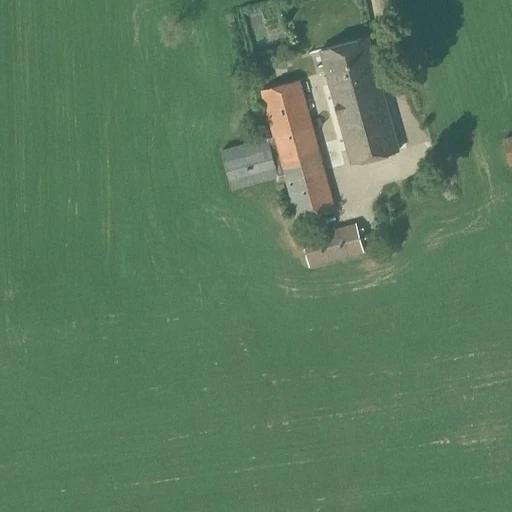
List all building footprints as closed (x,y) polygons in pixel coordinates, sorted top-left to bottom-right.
[(257,0),(237,8),(250,43),(276,34),(263,0),(257,0)] [(322,49),(352,164),(398,151),(368,37),(322,49)] [(278,176),(284,175),(296,219),(336,208),(301,79),(261,90),(273,137),(268,139),(267,137),(222,150),(233,190),(279,178),(278,176)] [(427,175),(419,177),(420,182),(422,188),(432,185),(429,174),(427,175)] [(356,224),(302,238),(310,267),(365,252),(356,224)]
